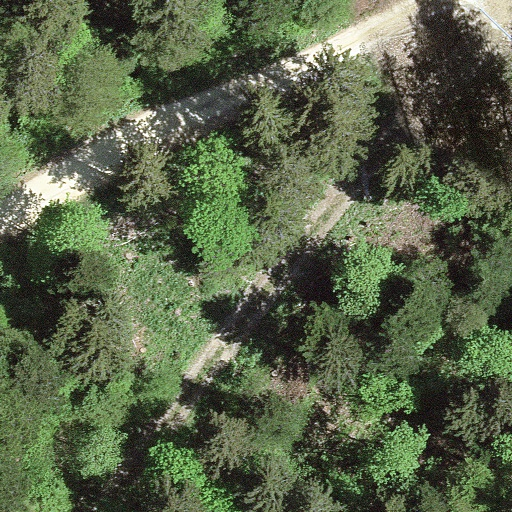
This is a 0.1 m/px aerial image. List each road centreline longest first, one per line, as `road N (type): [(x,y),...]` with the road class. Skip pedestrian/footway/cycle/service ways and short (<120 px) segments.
road 1 (track): [(98,511),(348,175),(496,0)]
road 2 (track): [(0,247),(255,62),(409,0)]
